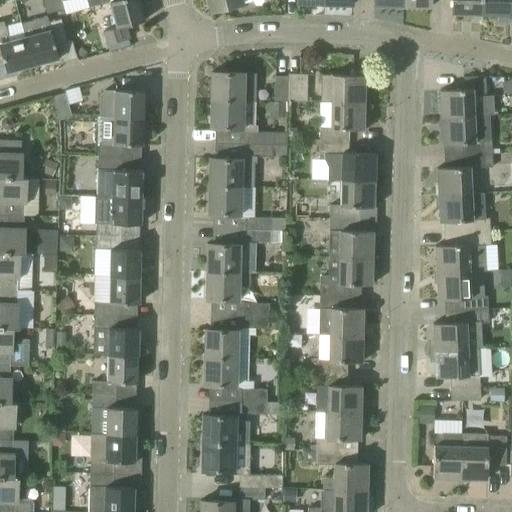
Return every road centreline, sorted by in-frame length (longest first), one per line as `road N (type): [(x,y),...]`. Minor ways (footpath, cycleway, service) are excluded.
road 1 (residential): [(162,511),(180,50)]
road 2 (residential): [(397,499),(407,44)]
road 3 (residential): [(180,50),(217,40),(407,44)]
road 4 (residential): [(0,98),(180,50)]
